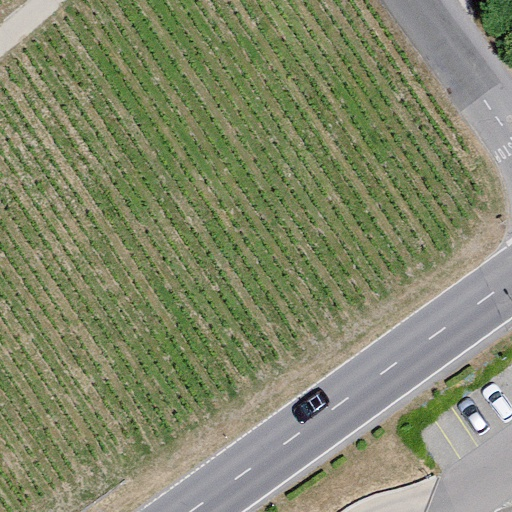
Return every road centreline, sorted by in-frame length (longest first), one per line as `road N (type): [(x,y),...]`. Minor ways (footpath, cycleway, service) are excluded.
road 1 (secondary): [(185,511),(511,279)]
road 2 (unclassified): [(511,138),(414,0)]
